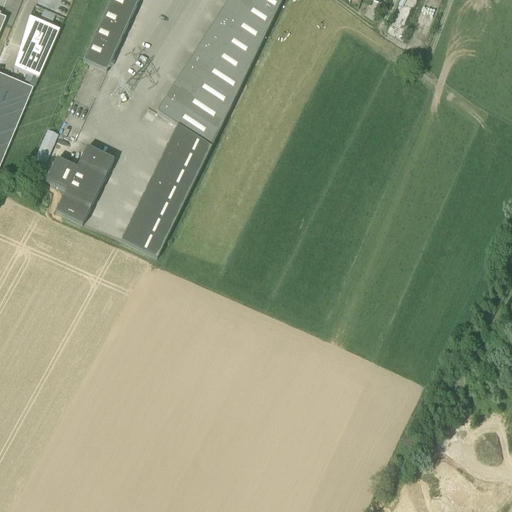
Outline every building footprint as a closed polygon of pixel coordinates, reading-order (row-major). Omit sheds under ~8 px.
[(111,0),(82,63),(106,73),(139,0),(111,0)] [(211,149),(250,67),(282,0),(229,0),(156,114),(177,128),(211,149)] [(0,168),(33,90),(0,76),(0,33),(6,20),(0,17),(0,168)] [(29,19),(14,69),(39,80),(60,32),(59,32),(58,33),(30,21),(31,19),(29,19)] [(211,149),(177,128),(121,243),(156,260),(211,149)] [(48,132),(35,161),(47,166),(60,137),(48,132)] [(56,160),(45,183),(65,193),(54,214),(81,227),(113,161),(86,148),(76,169),(56,160)]
